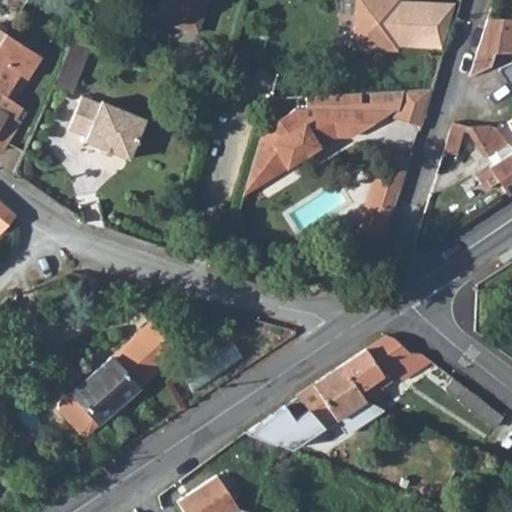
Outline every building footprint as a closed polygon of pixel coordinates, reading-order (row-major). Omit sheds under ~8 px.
[(158,0),(152,18),(192,34),(205,0),(158,0)] [(398,0),(354,0),(353,45),(395,51),(398,44),(444,47),(455,5),(399,2),(398,0)] [(511,19),(487,19),(476,50),(511,51),(511,19)] [(6,32),(0,41),(0,50),(11,36),(6,32)] [(84,48),(68,41),(49,88),(65,94),(84,48)] [(508,85),(511,90),(511,59),(496,66),(508,85)] [(0,150),(1,151),(16,128),(4,120),(8,113),(0,107),(0,69),(3,66),(0,64),(0,150)] [(95,106),(76,99),(64,129),(83,136),(81,141),(127,160),(143,120),(97,102),(95,106)] [(262,129),(243,196),(332,143),(352,143),(360,136),(362,111),(291,109),(262,127),(262,129)] [(362,111),(360,136),(388,112),(362,111)] [(495,126),(464,124),(483,151),(485,149),(492,161),(488,164),(506,192),(511,188),(511,131),(502,137),(495,126)] [(380,152),(365,202),(392,211),(407,162),(407,160),(380,152)] [(0,231),(15,211),(0,198),(0,231)] [(365,202),(358,227),(384,235),(392,211),(365,202)] [(358,227),(354,239),(381,247),(382,243),(384,235),(358,227)] [(149,321),(132,337),(161,368),(179,353),(149,321)] [(339,365),(337,366),(362,400),(380,389),(375,380),(386,373),(391,380),(403,373),(406,376),(432,361),(419,352),(411,355),(394,337),(386,335),(339,365)] [(86,434),(99,423),(161,368),(132,337),(70,392),(58,402),(58,410),(80,435),(86,434)] [(344,434),(381,409),(362,400),(337,366),(294,394),(296,395),(306,409),(292,418),(283,404),(246,429),(275,440),(292,446),(334,419),(344,434)] [(306,409),(296,395),(283,404),(292,418),(306,409)] [(501,416),(478,398),(471,408),(494,427),(501,416)] [(247,511),(237,508),(216,474),(175,499),(183,511),(247,511)]
